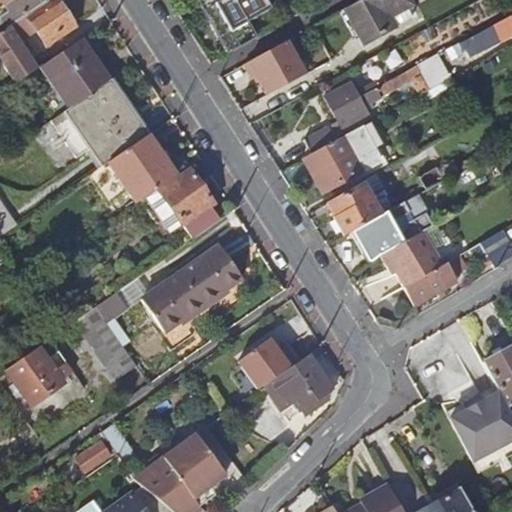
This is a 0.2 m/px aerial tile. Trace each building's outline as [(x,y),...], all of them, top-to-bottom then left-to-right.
[(26,15),(12,24),(0,32),(0,61),(15,84),(37,68),(19,42),(36,31),(46,46),(73,27),(54,0),(52,0),(27,17),(26,15)] [(11,0),(16,6),(5,14),(12,24),(26,15),(48,0),(11,0)] [(238,28),(262,15),(253,0),(221,0),(193,16),(208,44),(221,38),(229,53),(246,43),(238,28)] [(361,0),(344,10),(364,44),(412,17),(406,7),(410,4),(407,0),(361,0)] [(460,57),(462,61),(511,33),(511,13),(458,44),(463,54),(460,57)] [(108,82),(79,40),(41,66),(70,108),(108,82)] [(304,75),(286,42),(244,65),(252,79),(256,77),(267,95),(304,75)] [(341,128),(367,113),(363,106),(379,97),(379,96),(414,77),(418,84),(415,86),(419,95),(445,81),(433,58),(402,74),(377,88),(374,82),(356,92),(350,83),(324,97),(337,121),(332,124),(335,129),(340,126),(341,128)] [(111,80),(108,82),(70,108),(48,122),(74,160),(88,150),(99,168),(106,164),(147,136),(148,135),(111,80)] [(445,81),(419,95),(423,102),(448,88),(445,81)] [(311,155),(335,141),(327,127),(303,141),(311,155)] [(311,155),(302,159),(322,193),(379,163),(359,128),(335,141),(311,155)] [(174,177),(147,136),(106,164),(134,205),(140,200),(153,192),(174,177)] [(426,190),(443,181),(435,168),(418,177),(426,190)] [(155,195),(153,192),(140,200),(165,236),(180,226),(189,240),(217,221),(207,207),(211,205),(189,172),(155,195)] [(380,188),(374,177),(327,204),(346,235),(351,232),(379,216),(367,195),(380,188)] [(414,219),(404,202),(379,216),(351,232),(363,255),(375,248),(381,258),(403,243),(422,232),(433,226),(425,213),(414,219)] [(0,236),(11,229),(0,213),(0,236)] [(403,243),(381,258),(389,271),(392,269),(403,289),(413,283),(442,266),(422,232),(403,243)] [(511,251),(501,232),(479,245),(490,262),(491,265),(511,252),(511,251)] [(490,262),(479,245),(467,251),(478,269),(490,262)] [(220,247),(140,301),(163,334),(185,319),(186,321),(220,299),(219,296),(241,281),(220,247)] [(402,290),(412,307),(435,293),(441,290),(456,281),(454,277),(464,271),(456,257),(442,266),(413,283),(403,289),(402,290)] [(125,309),(115,293),(94,308),(105,326),(125,309)] [(105,326),(94,308),(71,323),(100,365),(123,350),(105,326)] [(237,361),(258,390),(296,362),(286,347),(278,352),(269,339),(237,361)] [(506,406),(511,402),(511,348),(483,364),(499,393),(506,406)] [(61,385),(36,349),(4,372),(29,408),(61,385)] [(308,359),(264,389),(279,411),(292,402),(302,418),(327,401),(330,391),(308,359)] [(511,417),(506,406),(499,393),(449,420),(473,464),(511,442),(511,417)] [(113,424),(99,434),(115,456),(116,458),(130,449),(113,424)] [(197,435),(132,482),(138,487),(168,511),(191,511),(198,506),(193,499),(225,476),(197,435)] [(100,443),(60,470),(69,483),(109,456),(100,443)] [(130,449),(116,458),(123,468),(136,459),(130,449)] [(358,500),(337,511),(402,511),(385,479),(356,495),(358,500)] [(168,511),(138,487),(103,511),(168,511)] [(435,511),(472,511),(463,496),(447,505),(449,508),(441,511),(436,511),(435,511)] [(75,511),(97,511),(90,501),(75,511)]
